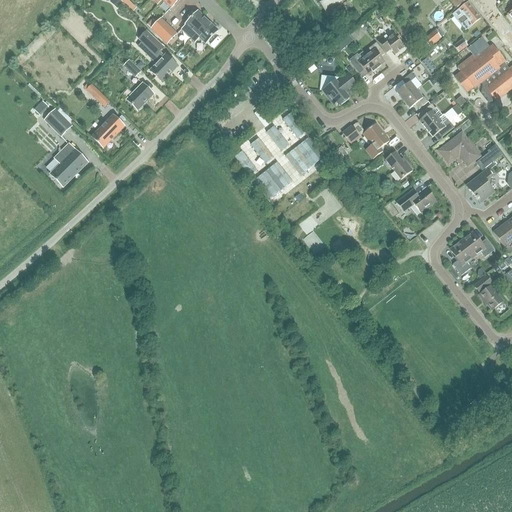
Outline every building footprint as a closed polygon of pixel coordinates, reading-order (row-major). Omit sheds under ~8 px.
[(171,9),(179,0),(164,0),(163,1),(171,9)] [(316,0),(326,13),(342,0),(316,0)] [(480,20),(467,4),(459,11),(460,12),(454,17),(464,30),(470,25),(472,26),(480,20)] [(191,39),(207,22),(206,21),(206,20),(198,12),(185,25),(192,32),(187,36),(191,39)] [(181,23),(187,17),(184,13),(177,19),(181,23)] [(156,34),(166,24),(161,19),(151,30),(156,34)] [(209,24),(207,22),(191,39),(195,43),(199,39),(205,45),(218,31),(210,24),(209,24)] [(162,40),(172,30),(167,26),(157,36),(162,40)] [(167,45),(176,35),(172,30),(162,40),(167,45)] [(86,41),(90,45),(100,36),(96,32),(86,41)] [(435,32),(424,40),(430,47),(440,39),(435,32)] [(151,73),(164,85),(179,69),(166,57),(165,59),(161,54),(165,50),(148,34),(140,42),(143,45),(139,49),(145,54),(149,50),(156,58),(152,62),(157,66),(151,73)] [(389,39),(386,36),(378,42),(386,53),(391,50),(395,55),(404,49),(394,36),(389,39)] [(459,54),(468,47),(463,40),(453,47),(459,54)] [(342,43),(337,48),(341,52),(346,48),(342,43)] [(371,53),(366,57),(377,70),(385,63),(381,58),(385,54),(376,43),(368,50),(371,53)] [(511,89),(511,68),(509,71),(503,63),(504,63),(496,53),(497,52),(493,47),(480,57),(477,54),(464,64),(466,67),(461,72),(461,73),(455,78),(466,93),(473,88),(474,89),(483,82),(488,88),(485,89),(495,102),(511,89)] [(377,70),(366,57),(362,61),(357,54),(349,61),(359,74),(364,71),(368,76),(377,70)] [(412,71),(422,65),(419,60),(409,66),(412,71)] [(124,67),(135,78),(141,72),(129,61),(124,67)] [(382,74),(390,67),(387,64),(379,70),(382,74)] [(314,66),(308,71),(311,75),(317,70),(314,66)] [(397,93),(403,101),(416,91),(410,83),(415,78),(412,74),(402,81),(406,86),(397,93)] [(335,82),(323,92),(336,108),(348,98),(344,93),(349,88),(351,90),(356,86),(348,75),(337,83),(335,82)] [(434,78),(430,82),(434,87),(438,83),(434,78)] [(154,95),(142,84),(126,101),(137,112),(154,95)] [(93,96),(104,108),(109,103),(98,91),(93,96)] [(423,99),(416,91),(403,101),(410,110),(415,105),(419,110),(428,102),(424,98),(423,99)] [(461,97),(456,101),(461,107),(466,103),(461,97)] [(426,130),(442,117),(436,108),(435,109),(432,104),(422,112),(426,116),(419,122),(426,130)] [(39,106),(34,111),(40,117),(45,112),(39,106)] [(44,121),(61,138),(72,127),(55,110),(44,121)] [(291,114),(283,120),(298,139),(306,133),(291,114)] [(444,115),(442,117),(426,130),(433,138),(438,134),(442,138),(454,128),(444,115)] [(103,149),(125,127),(113,116),(91,138),(103,149)] [(363,135),(372,146),(367,150),(374,159),(383,152),(380,149),(389,142),(376,125),(363,135)] [(274,127),(266,133),(281,152),(289,146),(274,127)] [(360,137),(352,127),(343,134),(351,144),(360,137)] [(462,135),(439,152),(449,164),(459,156),(467,166),(479,157),(462,135)] [(258,139),(251,145),(266,164),(273,159),(258,139)] [(309,139),(297,148),(312,167),(324,158),(309,139)] [(88,164),(69,145),(54,159),(60,165),(50,175),(63,189),(88,164)] [(297,148),(285,157),(300,176),(312,167),(297,148)] [(342,148),(338,151),(344,158),(348,155),(342,148)] [(242,152),(234,158),(249,177),(257,171),(242,152)] [(395,153),(385,161),(401,181),(413,172),(406,163),(404,164),(395,153)] [(488,154),(476,164),(482,171),(495,161),(488,154)] [(277,163),(266,172),(281,191),(292,182),(277,163)] [(487,171),(466,187),(480,204),(494,193),(490,187),(491,187),(491,180),(491,179),(492,178),(487,171)] [(266,172),(254,181),(269,200),(281,191),(266,172)] [(413,191),(396,204),(403,213),(414,205),(421,214),(436,202),(426,189),(417,196),(413,191)] [(305,192),(293,201),(287,193),(274,203),(289,223),(314,204),(305,192)] [(511,218),(503,226),(511,237),(511,218)] [(511,243),(511,237),(503,226),(493,233),(505,249),(511,243)] [(472,234),(461,242),(473,258),(480,253),(485,258),(494,251),(486,240),(480,244),(472,234)] [(467,263),(473,258),(461,242),(450,251),(458,261),(453,265),(461,276),(471,269),(467,263)] [(481,294),(479,296),(486,305),(487,305),(492,311),(503,302),(491,287),(493,285),(487,277),(474,287),(479,293),(480,293),(481,294)]
